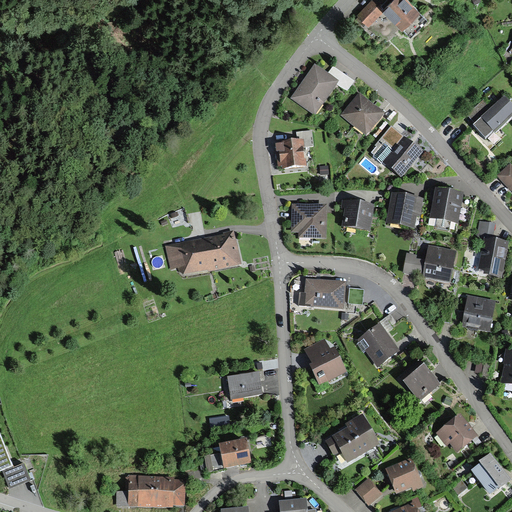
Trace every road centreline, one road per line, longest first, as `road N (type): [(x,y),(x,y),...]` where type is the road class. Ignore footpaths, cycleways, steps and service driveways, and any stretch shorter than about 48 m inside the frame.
road 1 (residential): [(279,263),(356,266),(398,289),(511,456)]
road 2 (residential): [(511,222),(366,74),(314,36)]
road 3 (residential): [(314,36),(285,70),(257,136),(279,263)]
road 4 (residential): [(279,263),(290,444),(302,468)]
road 5 (residential): [(195,511),(228,482),(302,468)]
